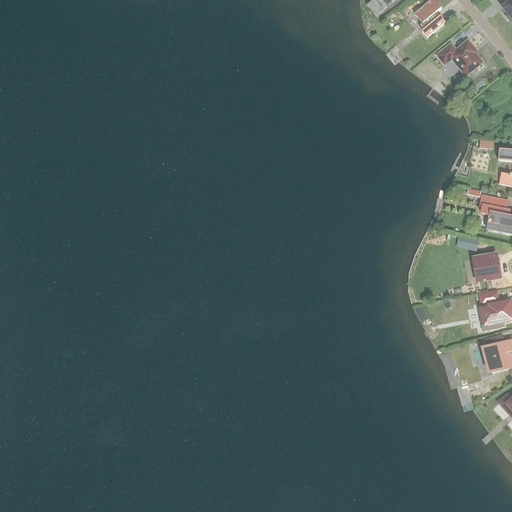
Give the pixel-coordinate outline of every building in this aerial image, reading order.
[(379,0),(387,8),(396,0),(379,0)] [(511,0),(510,0),(511,1),(502,9),(511,20),(510,22),(511,24),(511,0)] [(420,27),(424,32),(422,33),(427,39),(445,25),(436,15),(441,11),(433,1),(422,9),(421,8),(415,12),(417,14),(414,16),(422,25),(420,27)] [(468,43),(456,52),(451,45),(437,57),(444,66),(452,60),(459,69),(461,68),(467,75),(481,64),(471,51),(473,50),(468,43)] [(493,143),(480,142),(479,150),(492,151),(493,143)] [(511,152),(499,151),(498,162),(511,162),(511,176),(511,177),(511,176),(509,175),(509,176),(501,175),(499,185),(511,187),(511,152)] [(481,215),(490,217),(487,231),(511,236),(511,219),(508,219),(509,213),(506,212),(508,203),(482,198),(480,208),(482,208),(481,215)] [(477,251),(479,243),(459,238),(457,247),(477,251)] [(500,279),(496,256),(479,259),(480,266),(476,267),(478,276),(482,275),(483,282),(500,279)] [(482,326),(484,327),(486,329),(489,330),(491,330),(493,330),(495,330),(497,330),(498,329),(499,328),(500,328),(500,324),(511,322),(509,304),(496,306),(496,302),(497,302),(496,294),(480,297),(482,305),(488,304),(489,309),(481,311),(480,313),(480,314),(479,316),(479,317),(479,318),(480,320),(480,321),(480,322),(481,323),(481,324),(482,326)] [(445,301),(445,311),(453,310),(453,300),(445,301)] [(511,341),(504,344),(502,336),(483,341),(485,349),(481,350),(485,363),(489,362),(492,374),(511,369),(511,341)] [(511,400),(511,401),(508,398),(500,403),(510,414),(511,411),(511,400)]
